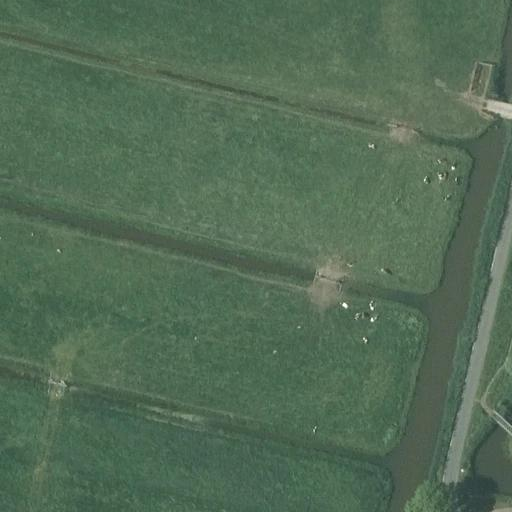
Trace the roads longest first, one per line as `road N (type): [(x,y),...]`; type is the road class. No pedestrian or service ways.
road 1 (track): [(426,85),(306,320),(115,337),(59,369),(26,511)]
road 2 (unclassified): [(452,511),(449,479),(511,209)]
road 3 (track): [(399,0),(397,19),(426,85),(511,109)]
